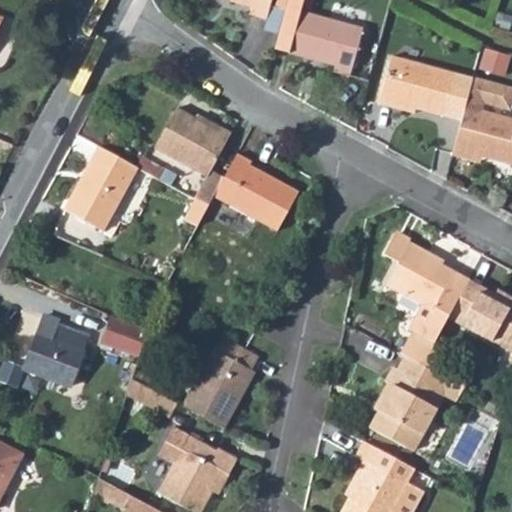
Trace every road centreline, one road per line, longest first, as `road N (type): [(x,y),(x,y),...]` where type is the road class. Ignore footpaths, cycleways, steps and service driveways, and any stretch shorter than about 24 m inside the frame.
road 1 (residential): [(269,511),(343,153)]
road 2 (residential): [(343,153),(245,98),(112,6)]
road 3 (residential): [(0,227),(112,6)]
road 4 (residential): [(511,235),(343,153)]
